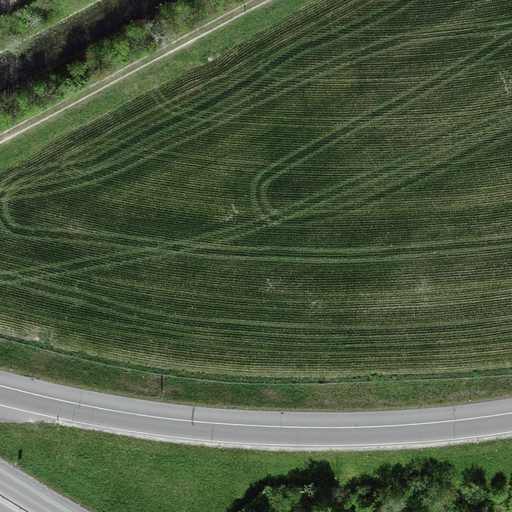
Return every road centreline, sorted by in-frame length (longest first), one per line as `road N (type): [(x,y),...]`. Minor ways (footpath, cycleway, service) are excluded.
road 1 (motorway): [(511,421),(375,435),(239,434),(0,394)]
road 2 (track): [(0,139),(260,0)]
